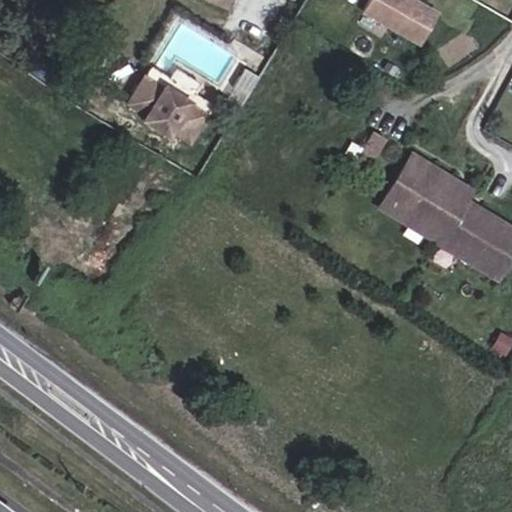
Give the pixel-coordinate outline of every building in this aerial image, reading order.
[(433,13),(410,0),(365,0),(359,10),(417,42),(433,13)] [(254,84),(265,65),(251,57),(240,75),(254,84)] [(156,67),(152,76),(214,106),(218,97),(205,91),(211,80),(182,66),(176,77),(156,67)] [(214,106),(152,76),(138,105),(157,114),(154,120),(177,131),(180,125),(200,135),(214,106)] [(395,133),(372,118),(354,145),(377,160),(395,133)] [(476,186),(419,149),(391,191),(448,228),(442,238),(499,276),(511,254),(511,224),(469,196),(476,186)] [(448,228),(391,191),(385,201),(442,238),(448,228)] [(12,511),(0,502),(0,511),(12,511)]
